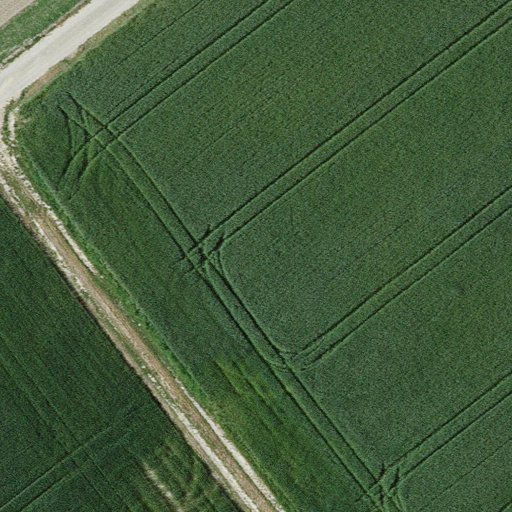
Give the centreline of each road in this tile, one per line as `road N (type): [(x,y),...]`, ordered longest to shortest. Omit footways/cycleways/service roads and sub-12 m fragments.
road 1 (track): [(0,154),(286,511)]
road 2 (unclassified): [(124,0),(0,95)]
